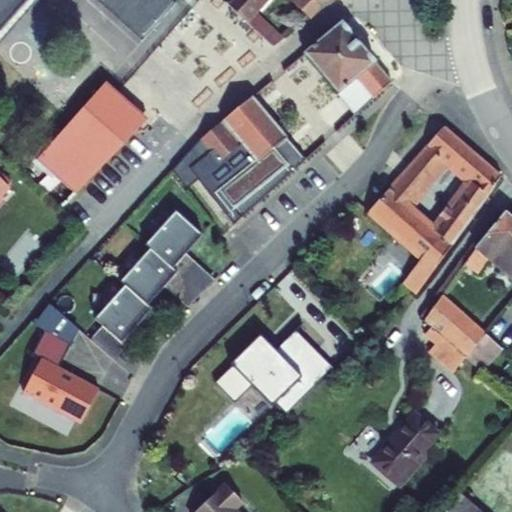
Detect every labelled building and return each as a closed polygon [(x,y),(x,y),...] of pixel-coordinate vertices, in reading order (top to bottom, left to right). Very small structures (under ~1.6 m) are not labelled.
[(0,0),(0,25),(23,0),(86,0),(132,39),(165,1),(163,0),(0,0)] [(219,0),(219,1),(266,43),(280,31),(250,5),(254,0),(292,0),(306,14),(318,5),(326,0),(219,0)] [(342,22),(304,55),(358,117),(389,85),(342,22)] [(131,110),(101,81),(27,157),(68,196),(133,128),(123,118),(131,110)] [(240,113),(189,155),(207,178),(239,152),(254,171),(217,206),(240,231),(297,181),(240,113)] [(496,187),(440,139),(368,221),(418,268),(402,291),(413,300),(440,269),(496,187)] [(203,248),(176,220),(143,249),(150,255),(118,286),(120,289),(89,319),(115,347),(147,320),(140,314),(174,285),(171,279),(203,248)] [(511,231),(505,225),(453,292),(460,300),(486,272),(511,288),(511,231)] [(443,305),(426,331),(480,379),(502,354),(443,305)] [(71,347),(43,331),(29,357),(40,363),(22,394),(76,425),(96,394),(57,370),(71,347)] [(250,356),(212,391),(233,411),(254,392),(285,422),(332,378),(294,340),(264,370),(250,356)] [(408,419),(365,468),(393,493),(420,463),(417,460),(434,440),(408,419)] [(492,511),(466,490),(446,511),(492,511)] [(240,511),(243,509),(229,492),(209,511),(240,511)]
